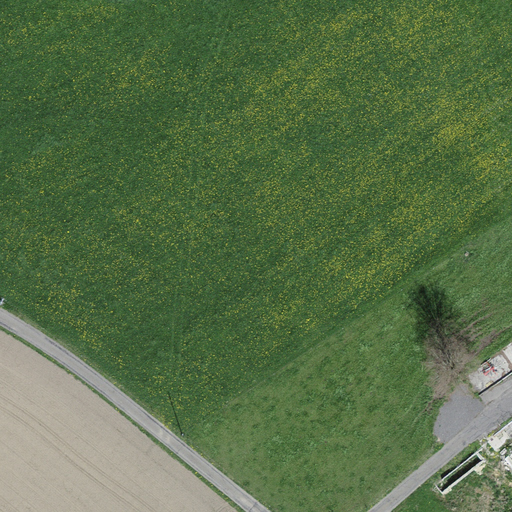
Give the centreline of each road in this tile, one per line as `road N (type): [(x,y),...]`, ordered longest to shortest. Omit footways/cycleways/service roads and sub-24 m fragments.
road 1 (unclassified): [(0,320),(244,511)]
road 2 (unclassified): [(511,402),(379,511)]
